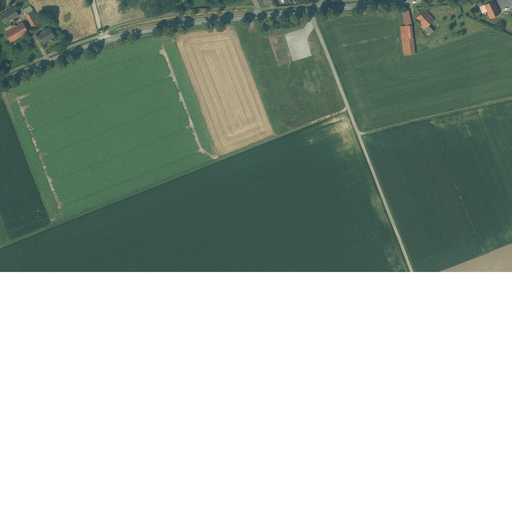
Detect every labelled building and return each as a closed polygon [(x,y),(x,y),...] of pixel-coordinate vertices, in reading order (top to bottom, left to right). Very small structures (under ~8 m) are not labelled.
[(492,0),(484,4),(490,17),(498,13),(492,0)] [(15,7),(0,15),(5,23),(19,15),(15,7)] [(433,19),(424,9),(415,18),(430,33),(433,31),(428,25),(429,24),(428,23),(430,21),(430,22),(431,21),(431,20),(433,19)] [(408,10),(402,11),(405,26),(411,24),(408,10)] [(39,22),(33,11),(25,15),(32,26),(39,22)] [(23,22),(15,26),(15,25),(12,27),(12,28),(5,32),(10,42),(28,32),(23,22)] [(405,26),(400,26),(404,55),(414,54),(411,24),(405,26)] [(50,28),(37,34),(42,43),(54,37),(50,28)]
